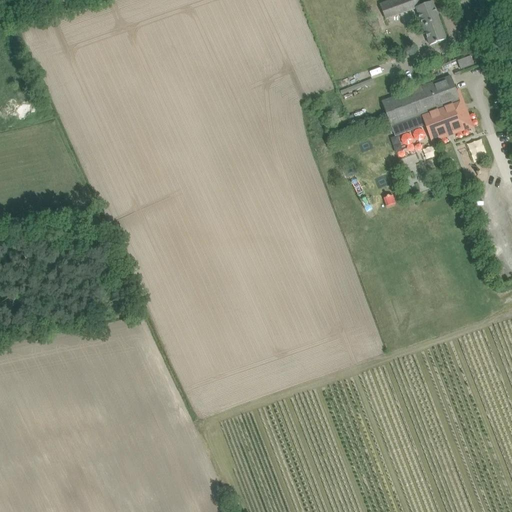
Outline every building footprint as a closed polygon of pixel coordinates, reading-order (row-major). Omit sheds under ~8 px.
[(417,0),(392,0),(379,5),(385,20),(416,8),(430,45),(446,39),(432,2),(420,6),(417,0)] [(457,62),(460,70),(473,65),(470,57),(457,62)] [(430,111),(392,126),(395,136),(425,125),(431,140),(469,125),(451,77),(421,88),(430,111)] [(372,78),(340,90),(342,95),(366,85),(366,87),(374,84),(372,78)] [(383,102),(392,126),(430,111),(421,88),(383,102)] [(401,158),(403,166),(416,163),(414,155),(401,158)]
